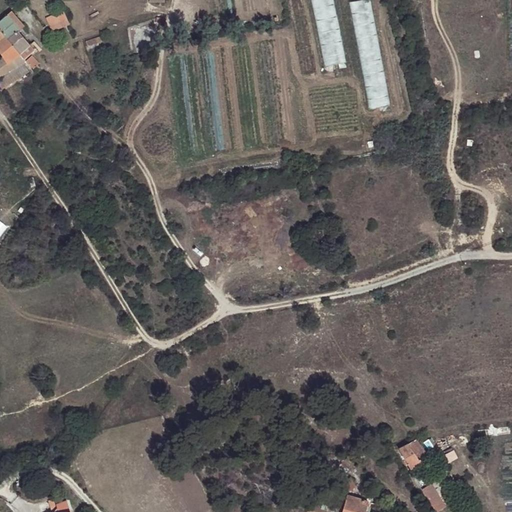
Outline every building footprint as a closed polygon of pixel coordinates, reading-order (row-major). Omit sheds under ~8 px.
[(11,13),(7,16),(19,30),(23,27),(11,13)] [(50,33),(66,26),(61,13),(45,20),(50,33)] [(19,30),(7,16),(0,21),(0,32),(20,55),(31,46),(19,34),(21,32),(19,30)] [(20,55),(0,32),(0,54),(3,59),(8,66),(20,55)] [(86,48),(100,43),(99,38),(85,43),(86,48)] [(20,55),(24,60),(29,55),(34,50),(31,46),(20,55)] [(11,70),(25,61),(24,60),(20,55),(8,66),(11,70)] [(34,70),(37,67),(40,64),(33,57),(27,63),(34,70)] [(0,78),(11,71),(11,70),(8,66),(3,59),(0,61),(0,78)] [(24,63),(11,71),(0,78),(0,86),(1,87),(2,89),(30,72),(24,63)] [(94,153),(100,143),(91,137),(85,146),(94,153)] [(331,301),(333,312),(348,310),(346,299),(331,301)] [(420,442),(411,447),(420,462),(430,457),(420,442)] [(420,462),(411,447),(409,443),(399,449),(411,468),(420,462)] [(441,457),(453,450),(451,447),(439,454),(441,457)] [(457,458),(453,450),(441,457),(445,465),(457,458)] [(338,464),(330,470),(340,486),(351,479),(338,464)] [(340,486),(346,495),(357,487),(351,479),(340,486)] [(436,511),(445,506),(432,485),(423,491),(435,511),(436,511)] [(370,503),(364,501),(358,499),(349,496),(344,511),(367,511),(370,504),(370,503)] [(69,511),(66,502),(62,503),(56,509),(57,511),(69,511)] [(326,511),(327,506),(311,502),(308,511),(309,511),(326,511)]
